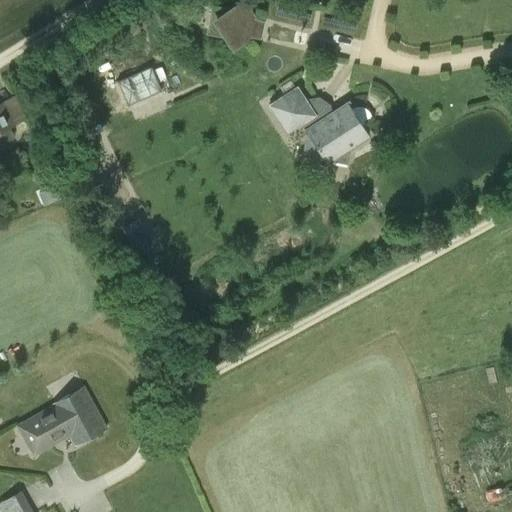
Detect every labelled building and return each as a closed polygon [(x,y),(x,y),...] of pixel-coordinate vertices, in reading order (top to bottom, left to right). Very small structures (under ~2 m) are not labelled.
[(263,21),(257,19),(244,0),(240,0),(230,7),(212,4),(205,33),(223,36),(233,51),(253,38),(260,39),(263,21)] [(161,90),(151,67),(116,82),(127,105),(161,90)] [(297,86),(268,104),(287,134),(300,125),(303,127),(306,131),(308,134),(303,154),(324,158),(326,161),(327,160),(347,164),(350,145),(368,133),(366,130),(351,108),(348,103),(333,114),(331,108),(329,105),(319,97),(305,100),(297,86)] [(0,144),(12,138),(13,133),(9,125),(14,123),(4,102),(0,103),(0,144)] [(53,185),(38,191),(43,203),(58,197),(53,185)] [(136,222),(122,229),(134,254),(149,247),(136,222)] [(84,385),(52,404),(15,424),(33,457),(49,448),(70,436),(74,444),(90,435),(107,426),(84,385)] [(30,511),(18,490),(2,499),(9,511),(30,511)]
